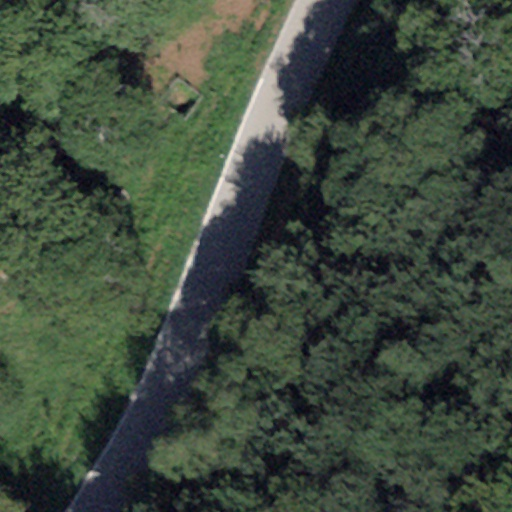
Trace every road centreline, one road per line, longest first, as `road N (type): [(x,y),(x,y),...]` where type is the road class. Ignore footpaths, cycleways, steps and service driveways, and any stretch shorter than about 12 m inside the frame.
road 1 (tertiary): [(98,511),(147,422),(290,44),(314,0)]
road 2 (track): [(245,0),(0,315)]
